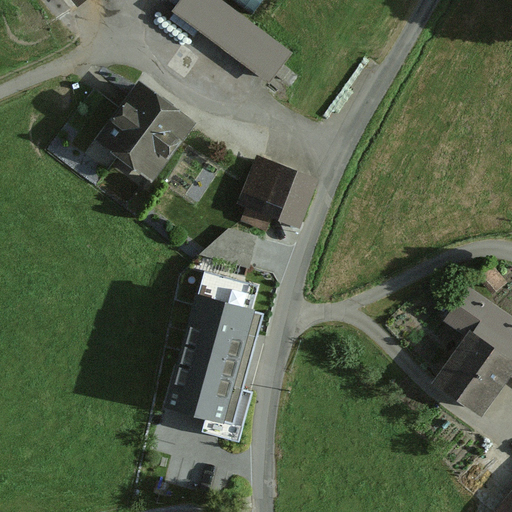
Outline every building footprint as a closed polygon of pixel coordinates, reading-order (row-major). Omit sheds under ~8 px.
[(68,0),(77,11),(90,0),(68,0)] [(216,0),(194,0),(179,21),(270,87),(293,55),(216,0)] [(241,0),(256,11),(263,0),(241,0)] [(186,126),(135,89),(93,146),(145,184),(186,126)] [(314,181),(258,159),(240,206),(296,228),(314,181)] [(511,328),(472,301),(452,330),(472,343),(440,390),(482,419),(511,376),(511,328)] [(243,325),(189,309),(160,409),(238,432),(250,393),(225,385),(243,325)]
